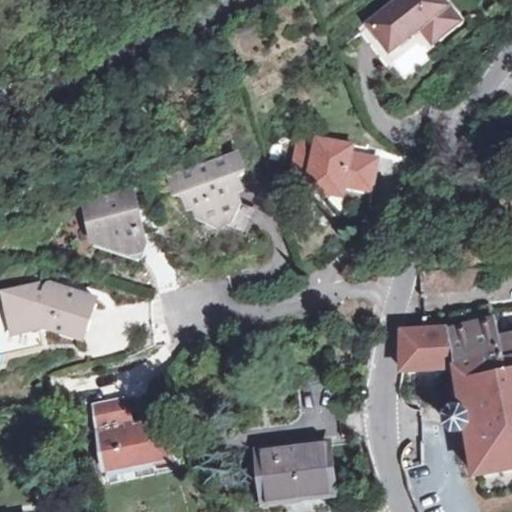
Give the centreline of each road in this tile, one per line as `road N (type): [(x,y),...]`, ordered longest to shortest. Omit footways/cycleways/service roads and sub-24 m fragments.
road 1 (tertiary): [(397,302),(435,181),(478,87),(511,48)]
road 2 (tertiary): [(243,0),(0,97)]
road 3 (tertiary): [(399,511),(376,409),(397,302)]
road 4 (residential): [(198,307),(237,314),(345,291),(397,302)]
